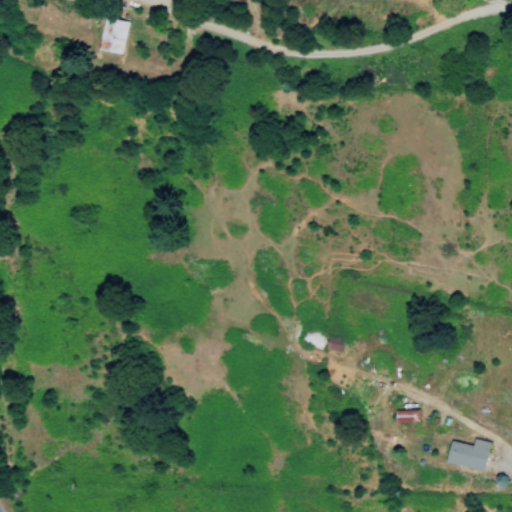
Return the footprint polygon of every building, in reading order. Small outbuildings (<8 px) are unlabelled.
[(96,51),(121,56),(128,23),(103,18),(96,51)] [(326,335),(304,329),(299,344),(321,351),(326,335)] [(337,354),(343,340),(329,335),(323,349),(337,354)] [(394,410),(394,423),(420,422),(420,410),(394,410)] [(449,441),(444,463),(482,471),(489,443),(472,439),(471,446),(449,441)]
